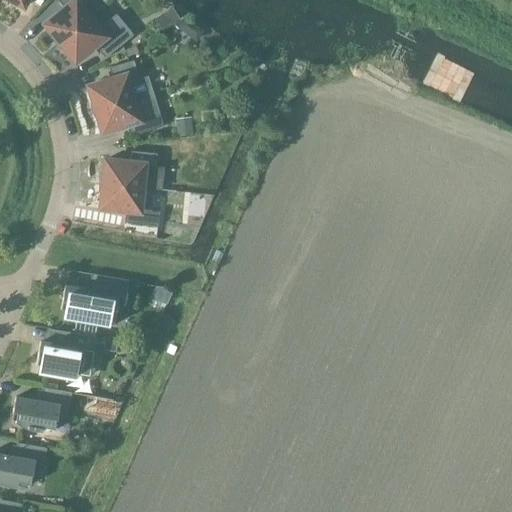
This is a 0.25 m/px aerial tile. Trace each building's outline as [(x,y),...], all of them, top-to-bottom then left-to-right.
[(8,0),(25,9),(26,8),(24,7),(28,0),(8,0)] [(56,46),(58,48),(92,20),(91,20),(84,11),(91,2),(89,0),(59,0),(58,2),(66,11),(47,26),(47,25),(46,26),(52,34),(51,35),(52,38),(53,40),(54,43),(56,46)] [(91,20),(92,20),(58,48),(60,50),(62,52),(64,54),(67,56),(69,57),(70,56),(77,64),(78,64),(77,63),(96,48),(106,61),(135,37),(118,16),(103,28),(94,17),(91,20)] [(91,110),(92,113),(153,95),(147,77),(140,79),(135,62),(110,70),(114,82),(91,89),(91,87),(89,88),(92,98),(91,98),(91,101),(91,104),(91,107),(91,110)] [(127,127),(131,139),(163,129),(153,95),(92,113),(93,116),(94,118),(96,121),(97,123),(99,126),(100,125),(103,135),(105,135),(104,134),(127,127)] [(175,121),(177,139),(193,137),(192,119),(175,121)] [(99,186),(147,191),(148,178),(156,177),(158,156),(133,153),(131,166),(108,163),(108,162),(106,162),(105,172),(104,172),(103,174),(101,177),(100,180),(100,183),(99,186)] [(100,198),(101,200),(102,201),(101,211),(103,211),(103,210),(126,212),(125,224),(159,228),(160,214),(152,213),(153,206),(146,204),(147,191),(99,186),(99,189),(99,192),(100,195),(100,198)] [(82,322),(85,322),(114,328),(118,310),(124,311),(129,282),(93,276),(90,292),(66,288),(62,311),(66,312),(66,314),(68,315),(71,317),(73,319),(76,320),(79,321),(82,322)] [(50,375),(60,378),(67,379),(68,374),(90,378),(97,339),(67,334),(65,348),(42,344),(41,343),(37,367),(41,368),(41,369),(50,375)] [(105,341),(104,350),(115,352),(117,343),(105,341)] [(32,433),(35,433),(43,435),(44,430),(56,432),(58,420),(68,422),(73,395),(43,389),(40,403),(16,399),(12,423),(17,423),(16,425),(19,426),(21,428),(24,430),(27,431),(29,432),(32,433)] [(116,419),(120,408),(109,404),(105,415),(116,419)] [(8,488),(10,489),(18,490),(19,485),(31,488),(33,475),(43,477),(48,450),(18,445),(15,459),(0,455),(0,485),(2,487),(5,488),(8,488)] [(0,511),(21,511),(23,506),(0,501),(0,511)]
